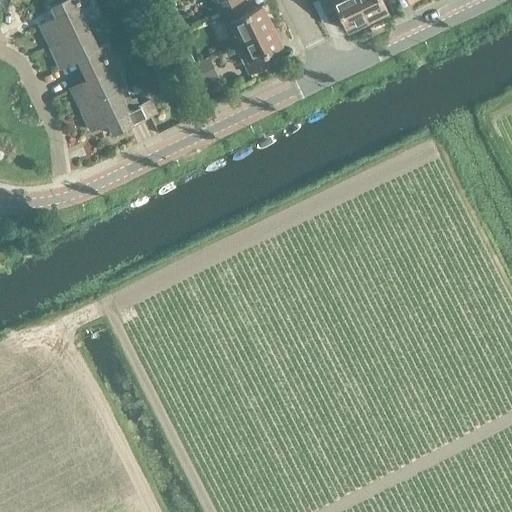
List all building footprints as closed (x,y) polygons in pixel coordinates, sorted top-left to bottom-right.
[(41,24),(51,46),(87,29),(77,9),(89,3),(87,0),(63,0),(51,6),(56,17),(41,24)] [(213,0),(219,11),(241,1),(240,0),(213,0)] [(367,19),(357,0),(319,0),(330,20),(340,15),(346,29),(367,19)] [(357,0),(367,19),(387,9),(382,0),(357,0)] [(241,1),(219,11),(234,42),(269,25),(259,5),(246,12),(241,1)] [(269,25),(234,42),(249,74),(271,63),(266,52),(279,45),(269,25)] [(77,60),(81,70),(114,55),(108,42),(96,48),(87,29),(51,46),(61,68),(77,60)] [(213,54),(201,56),(205,78),(217,76),(213,54)] [(71,87),(81,108),(116,91),(124,88),(127,86),(117,67),(119,66),(114,55),(81,70),(86,80),(71,87)] [(199,93),(204,102),(218,94),(213,85),(199,93)] [(116,91),(81,108),(91,129),(104,123),(109,134),(154,113),(148,100),(137,105),(133,97),(129,99),(124,88),(116,91)]
